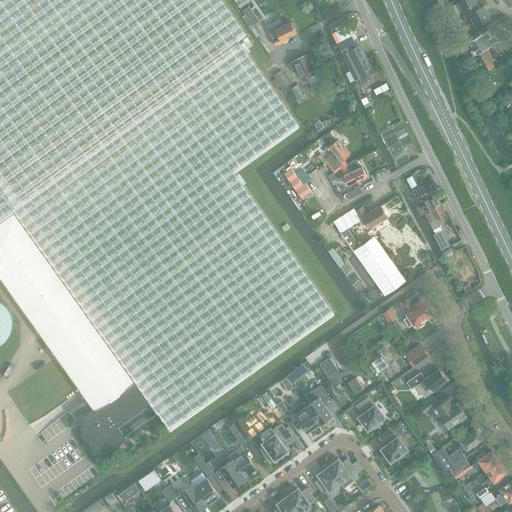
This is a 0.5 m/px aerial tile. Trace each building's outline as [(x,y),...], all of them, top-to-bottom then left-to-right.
[(0,0),(0,220),(14,211),(133,378),(157,412),(170,429),(334,313),(234,172),(299,125),(238,39),(246,34),(221,0),(0,0)] [(234,0),(240,8),(250,1),(249,0),(234,0)] [(472,0),(462,0),(457,3),(464,16),(468,14),(474,25),(489,17),(482,5),(477,8),(472,0)] [(249,6),(243,11),(253,26),(260,21),(249,6)] [(280,19),(265,26),(267,30),(269,34),(270,34),(273,40),(276,46),(289,40),(288,38),(297,34),(294,28),(295,27),(293,22),(292,23),(291,21),(283,25),(280,19)] [(341,19),(329,25),(333,34),(345,28),(341,19)] [(488,30),(469,41),(476,53),(485,48),(484,47),(491,43),(488,38),(492,36),(488,30)] [(336,40),(335,41),(338,46),(342,54),(343,53),(356,79),(355,79),(359,86),(368,81),(365,74),(369,72),(372,71),(354,36),(352,32),(342,37),(336,40)] [(497,41),(491,44),(497,54),(502,51),(497,41)] [(476,53),(474,55),(484,72),(495,66),(492,61),(495,60),(492,55),(494,55),(490,48),(486,50),(485,48),(476,53)] [(294,61),(287,64),(290,70),(297,67),(303,79),(316,73),(307,55),(294,61)] [(281,70),(273,75),(275,78),(281,85),(282,88),(290,82),(281,70)] [(386,90),(389,89),(388,88),(386,83),(380,86),(383,91),(386,90)] [(297,85),(291,88),(299,101),(304,97),(297,85)] [(360,99),(362,102),(363,105),(369,102),(366,96),(360,99)] [(323,126),(319,120),(314,124),(318,130),(323,126)] [(328,132),(322,136),(322,137),(326,142),(332,137),(328,132)] [(332,151),(323,158),(333,171),(334,172),(341,168),(347,164),(344,160),(349,156),(337,140),(329,146),(332,151)] [(341,168),(334,172),(337,178),(343,175),(348,185),(367,176),(365,172),(362,166),(352,171),(351,171),(347,164),(341,168)] [(285,172),(284,173),(302,198),(312,191),(306,182),(311,178),(308,174),(307,174),(303,168),(295,173),(295,172),(292,168),(285,172)] [(420,171),(423,178),(429,175),(425,168),(420,171)] [(412,175),(406,178),(411,187),(416,185),(412,175)] [(422,186),(414,190),(414,191),(418,200),(425,213),(441,205),(437,198),(434,199),(431,193),(428,195),(423,185),(422,186)] [(344,195),(342,196),(337,187),(335,188),(341,199),(345,197),(344,195)] [(360,187),(346,193),(348,197),(346,198),(349,199),(362,193),(360,187)] [(341,216),(334,220),(341,232),(384,295),(405,281),(405,280),(374,236),(359,246),(347,228),(348,228),(362,220),(365,224),(367,223),(370,228),(388,218),(380,205),(367,213),(363,206),(355,211),(354,208),(344,214),(341,216)] [(441,205),(425,213),(435,233),(433,235),(441,250),(449,245),(442,231),(441,229),(440,227),(436,220),(439,218),(445,215),(441,205)] [(401,212),(404,217),(409,213),(407,209),(401,212)] [(14,211),(0,220),(0,277),(92,407),(79,417),(84,423),(80,426),(98,451),(123,434),(124,435),(157,412),(133,378),(14,211)] [(328,251),(339,267),(344,264),(332,247),(328,251)] [(446,258),(453,254),(450,249),(443,252),(446,258)] [(463,287),(466,292),(471,289),(468,284),(463,287)] [(408,299),(402,304),(407,312),(406,313),(408,316),(404,319),(409,327),(413,324),(415,326),(417,325),(418,327),(424,323),(423,321),(432,314),(421,298),(420,300),(416,294),(408,300),(408,299)] [(390,309),(383,313),(388,321),(395,317),(390,309)] [(421,344),(407,354),(415,365),(429,355),(425,350),(421,344)] [(381,356),(371,363),(378,373),(388,366),(381,356)] [(330,357),(319,364),(334,387),(342,382),(340,378),(346,374),(343,370),(340,373),(330,357)] [(294,369),(285,376),(286,377),(290,383),(299,376),(294,369)] [(421,372),(407,382),(411,389),(415,386),(424,398),(427,396),(441,386),(440,384),(446,380),(439,369),(425,378),(421,372)] [(286,377),(280,381),(288,391),(293,387),(286,377)] [(356,377),(348,383),(356,394),(364,389),(356,377)] [(395,389),(391,383),(386,387),(390,392),(395,389)] [(307,405),(306,405),(319,423),(331,414),(325,406),(324,404),(331,399),(321,384),(310,392),(315,399),(307,405)] [(267,391),(261,395),(271,408),(276,404),(267,391)] [(424,404),(419,407),(420,407),(420,408),(423,412),(424,413),(424,414),(430,409),(440,423),(443,421),(448,428),(458,420),(460,422),(462,422),(466,420),(466,417),(465,415),(466,414),(458,402),(455,404),(449,397),(443,402),(442,401),(439,403),(435,398),(434,396),(434,397),(424,404)] [(368,397),(355,406),(357,405),(364,414),(359,417),(368,430),(373,426),(375,429),(381,425),(379,422),(384,418),(375,406),(374,406),(368,397)] [(304,401),(291,410),(307,432),(319,423),(306,405),(307,405),(304,401)] [(283,402),(278,406),(286,417),(291,414),(283,402)] [(265,446),(261,449),(267,457),(271,454),(274,459),(287,450),(283,445),(296,436),(289,425),(285,428),(281,422),(271,430),(274,433),(263,441),(262,441),(265,446)] [(436,451),(432,455),(444,472),(449,469),(448,468),(464,457),(465,457),(463,453),(483,439),(481,436),(482,435),(477,428),(459,440),(463,445),(459,448),(449,455),(443,447),(436,451)] [(391,429),(378,438),(380,437),(386,446),(382,449),(391,462),(396,458),(398,460),(403,457),(401,454),(407,450),(398,438),(397,438),(391,429)] [(209,431),(203,436),(207,441),(213,437),(209,431)] [(239,432),(234,435),(241,445),(246,441),(239,432)] [(427,435),(422,439),(426,444),(432,440),(427,435)] [(444,446),(449,453),(461,445),(456,438),(444,446)] [(428,450),(431,454),(432,454),(436,451),(430,443),(428,444),(426,446),(428,450)] [(241,447),(228,456),(244,477),(256,468),(241,447)] [(478,461),(472,465),(474,467),(475,466),(477,470),(483,466),(486,470),(499,461),(492,451),(486,455),(484,452),(476,458),(478,460),(477,460),(478,461)] [(228,456),(216,464),(232,486),(244,477),(228,456)] [(464,457),(448,468),(449,469),(453,475),(463,468),(466,472),(472,467),(469,463),(465,457),(464,457)] [(333,462),(327,466),(340,483),(340,484),(344,489),(354,482),(348,474),(355,469),(354,469),(347,459),(341,463),(339,460),(334,463),(333,462)] [(357,460),(351,464),(355,468),(354,469),(355,469),(357,473),(363,468),(357,460)] [(490,477),(485,481),(488,485),(507,471),(499,461),(486,470),(490,477)] [(206,463),(201,467),(208,476),(213,473),(211,470),(206,464),(206,463)] [(320,478),(314,482),(322,493),(328,488),(330,491),(340,484),(340,483),(327,466),(321,470),(323,471),(318,475),(320,478)] [(154,469),(138,480),(145,491),(161,480),(154,469)] [(194,486),(207,504),(219,495),(206,478),(194,486)] [(498,497),(496,499),(501,506),(508,500),(509,502),(511,500),(511,481),(500,490),(501,492),(497,495),(498,497)] [(192,482),(179,491),(194,511),(195,511),(207,504),(194,486),(192,482)] [(134,483),(120,493),(126,501),(140,491),(134,483)] [(171,483),(166,487),(174,498),(179,495),(171,483)] [(462,487),(459,490),(471,507),(478,502),(467,486),(466,485),(465,485),(462,487)] [(166,487),(161,490),(170,501),(174,498),(166,487)] [(486,487),(476,494),(479,498),(489,492),(486,487)] [(293,490),(287,495),(299,511),(300,511),(310,505),(308,503),(314,498),(307,488),(301,492),(298,489),(294,492),(293,490)] [(489,492),(479,498),(482,503),(486,508),(487,508),(496,502),(489,492)] [(280,507),(274,511),(299,511),(287,495),(281,499),(282,500),(278,504),(280,507)] [(482,503),(476,507),(479,511),(489,511),(487,508),(486,508),(482,503)]
